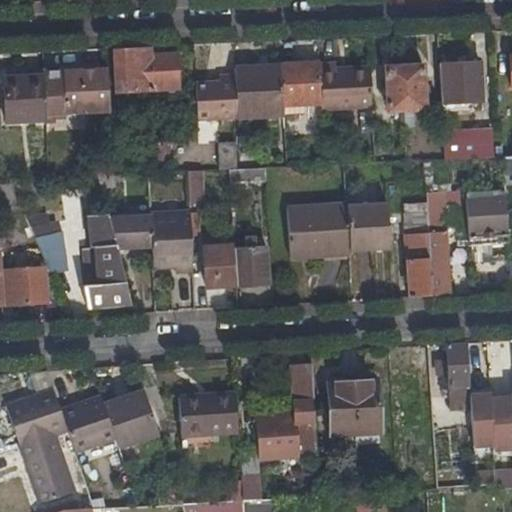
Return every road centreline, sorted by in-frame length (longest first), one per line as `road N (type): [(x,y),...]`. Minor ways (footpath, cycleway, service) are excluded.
road 1 (residential): [(0,345),(511,315)]
road 2 (residential): [(511,3),(0,28)]
